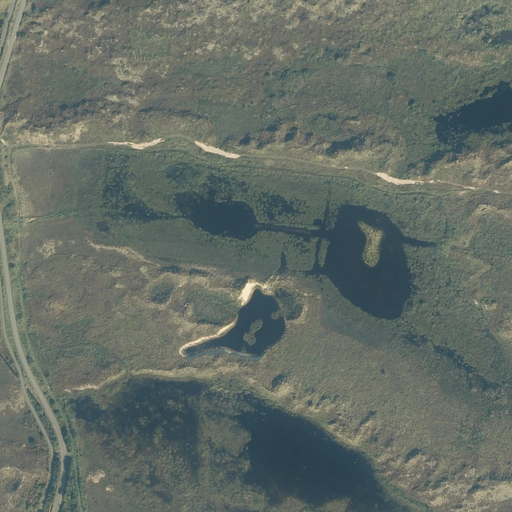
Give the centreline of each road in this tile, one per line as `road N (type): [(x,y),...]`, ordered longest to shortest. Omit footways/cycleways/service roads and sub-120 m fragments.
road 1 (track): [(0,139),(9,146),(178,149),(225,165),(336,176),(395,193),(511,193)]
road 2 (track): [(9,146),(25,327),(72,438),(81,511)]
road 3 (tertiary): [(56,511),(63,449),(17,342),(0,228)]
